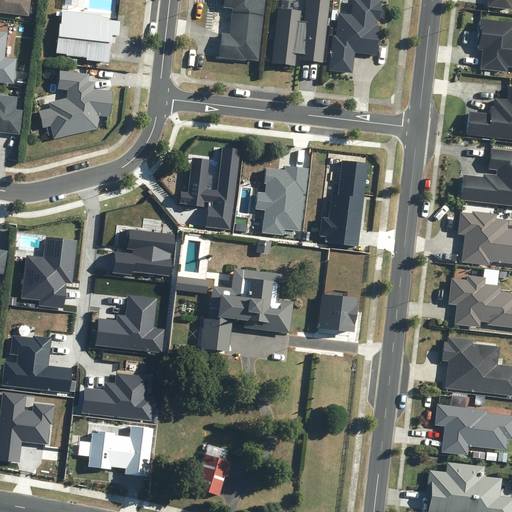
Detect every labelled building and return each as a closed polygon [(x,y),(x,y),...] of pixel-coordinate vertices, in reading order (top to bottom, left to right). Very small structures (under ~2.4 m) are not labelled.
[(0,0),(0,12),(29,16),(30,0),(0,0)] [(244,61),(257,62),(263,0),(216,0),(217,0),(222,1),(221,10),(230,11),(227,36),(220,35),(217,60),(244,63),(244,61)] [(305,0),(303,23),(298,23),(299,13),(276,11),(270,66),(293,68),(294,56),(299,57),(298,62),(321,64),(327,0),(305,0)] [(330,37),(326,73),(350,75),(352,56),(372,58),(376,28),(373,28),(374,22),(376,22),(378,4),(377,4),(377,0),(357,0),(357,2),(350,1),(349,17),(336,15),(333,38),(330,37)] [(511,4),(511,0),(485,0),(484,8),(510,11),(511,4)] [(100,17),(60,12),(59,27),(57,27),(54,55),(84,59),(84,62),(106,65),(108,45),(112,46),(113,38),(116,38),(117,23),(106,22),(106,20),(99,19),(100,17)] [(506,68),(511,68),(511,24),(478,21),(475,51),(481,51),(479,70),(506,73),(506,68)] [(0,82),(14,84),(16,59),(5,58),(8,32),(0,31),(0,82)] [(51,141),(95,131),(97,118),(108,119),(110,93),(92,91),(93,84),(86,83),(87,76),(57,73),(55,91),(65,92),(64,100),(46,104),(47,111),(37,113),(40,130),(48,128),(51,141)] [(464,135),(511,140),(511,87),(508,87),(506,101),(494,99),(493,108),(489,107),(488,115),(467,113),(464,135)] [(0,132),(0,131),(19,134),(22,111),(16,110),(17,97),(0,95),(0,132)] [(206,227),(230,230),(240,150),(223,148),(218,191),(206,190),(209,160),(192,157),(187,192),(181,191),(179,203),(186,204),(186,205),(203,207),(204,201),(213,202),(212,207),(208,206),(207,219),(206,227)] [(460,176),(457,202),(511,208),(511,152),(489,149),(486,170),(494,171),(494,176),(480,174),(480,178),(460,176)] [(325,242),(358,247),(368,164),(343,160),(338,196),(332,195),(329,218),(322,217),(319,236),(326,237),(325,242)] [(284,229),(300,231),(307,169),(286,167),(285,170),(266,168),(264,184),(266,184),(265,192),(256,191),(254,210),(264,211),(262,233),(284,235),(284,229)] [(461,236),(458,263),(486,267),(487,263),(511,265),(511,223),(511,230),(505,230),(506,221),(493,220),(493,215),(469,212),(469,215),(457,214),(454,236),(461,236)] [(112,272),(131,275),(132,271),(169,276),(174,235),(128,230),(126,249),(133,250),(132,253),(114,251),(113,262),(112,272)] [(39,305),(63,308),(65,294),(66,283),(72,283),(77,241),(46,237),(44,257),(26,255),(21,298),(40,301),(39,305)] [(275,301),(277,273),(230,269),(228,288),(209,287),(206,320),(200,320),(197,349),(225,351),(229,319),(241,320),(240,328),(286,332),(289,302),(275,301)] [(204,280),(174,277),(172,291),(203,294),(204,280)] [(484,324),(484,326),(511,329),(511,294),(498,293),(498,287),(482,286),(482,279),(464,277),(463,282),(448,280),(445,305),(453,306),(451,326),(477,329),(477,323),(484,324)] [(353,331),(358,298),(323,294),(318,327),(353,331)] [(96,345),(163,353),(166,328),(155,327),(158,298),(128,295),(127,302),(126,316),(118,315),(117,321),(99,319),(96,345)] [(33,337),(12,335),(10,354),(18,355),(17,363),(4,361),(2,385),(69,393),(72,368),(49,365),(50,353),(52,338),(33,336),(33,337)] [(445,363),(442,389),(511,396),(511,367),(494,366),(496,348),(468,345),(469,341),(444,338),(443,343),(441,343),(439,362),(445,363)] [(94,389),(85,388),(82,413),(151,421),(153,397),(146,397),(148,376),(116,373),(115,383),(104,382),(103,390),(94,389)] [(0,415),(0,459),(19,462),(21,441),(33,443),(48,444),(51,424),(52,424),(54,406),(34,404),(33,411),(24,410),(26,395),(3,392),(0,415)] [(485,411),(434,405),(432,426),(441,428),(438,453),(465,456),(466,447),(503,451),(504,441),(510,441),(511,426),(511,417),(484,414),(485,411)] [(148,476),(153,429),(131,427),(130,437),(115,435),(115,433),(99,432),(100,433),(92,432),(88,466),(111,469),(111,466),(126,468),(126,474),(135,475),(148,476)] [(222,461),(225,451),(205,445),(192,488),(215,496),(222,476),(225,477),(229,463),(222,461)] [(428,487),(424,511),(509,511),(511,499),(496,497),(499,479),(480,477),(481,468),(444,463),(443,473),(426,471),(424,487),(428,487)]
